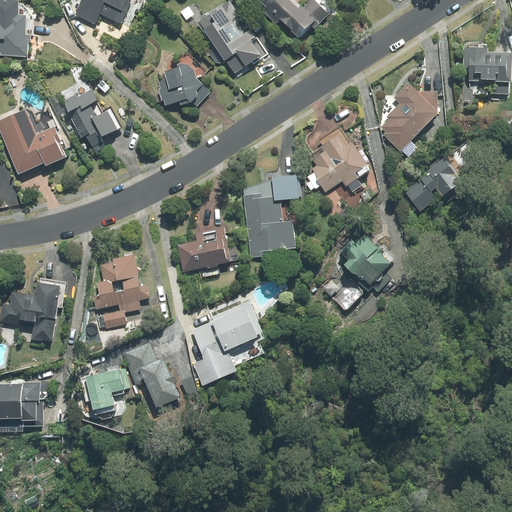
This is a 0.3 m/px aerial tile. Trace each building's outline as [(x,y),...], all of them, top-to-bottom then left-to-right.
[(129,0),(75,0),(71,10),(97,22),(100,15),(122,25),(132,3),(129,1),(129,0)] [(249,0),(261,13),(266,8),(280,23),(283,21),(301,39),(318,21),(313,16),(322,7),(315,0),(310,0),(303,8),(295,0),(249,0)] [(0,56),(30,58),(31,36),(27,36),(28,17),(19,17),(20,3),(0,2),(0,56)] [(225,62),(236,76),(268,52),(231,2),(212,16),(218,23),(206,32),(220,51),(215,54),(223,64),(225,62)] [(489,49),(463,48),(463,68),(469,68),(468,95),(510,96),(510,83),(511,83),(511,54),(489,53),(489,49)] [(168,82),(160,85),(166,107),(181,102),(182,108),(193,105),(197,100),(201,104),(212,93),(197,79),(197,72),(191,66),(178,64),(177,70),(166,72),(168,82)] [(418,149),(411,142),(441,115),(438,112),(439,92),(417,92),(409,83),(393,99),(399,106),(385,118),(389,122),(381,129),(385,134),(383,136),(400,154),(405,150),(410,156),(418,149)] [(107,115),(94,89),(77,97),(77,96),(62,103),(81,141),(89,137),(98,154),(107,150),(102,140),(124,129),(115,111),(107,115)] [(27,112),(0,123),(0,129),(19,175),(46,164),(47,167),(69,158),(56,127),(36,135),(27,112)] [(354,192),(364,185),(361,180),(372,171),(340,127),(319,142),(322,147),(312,154),(316,159),(313,161),(317,167),(311,171),(327,194),(342,183),(346,190),(350,187),(354,192)] [(447,157),(406,192),(423,213),(437,201),(432,195),(437,191),(445,201),(460,188),(456,183),(460,180),(451,169),(454,166),(447,157)] [(299,178),(275,181),(244,191),(245,201),(250,258),(272,256),(272,251),(296,249),(293,223),(283,224),(281,202),(301,200),(299,178)] [(197,244),(179,248),(184,272),(201,269),(203,278),(222,274),(220,266),(232,263),(225,227),(194,233),(197,244)] [(346,311),(390,267),(397,259),(387,250),(389,248),(379,238),(372,245),(366,239),(359,245),(352,238),(332,257),(344,268),(324,289),(346,311)] [(150,287),(141,289),(136,256),(100,262),(104,283),(97,284),(99,296),(95,297),(98,309),(103,308),(107,329),(128,325),(126,314),(143,311),(141,302),(152,300),(150,287)] [(68,283),(42,280),(41,285),(37,285),(35,296),(15,294),(13,311),(2,309),(0,322),(34,326),(33,340),(55,343),(59,309),(65,310),(68,283)] [(205,359),(193,363),(203,387),(239,373),(236,365),(265,354),(260,342),(265,340),(250,302),(210,318),(212,322),(193,330),(205,359)] [(151,344),(126,353),(138,385),(146,382),(157,409),(180,400),(164,360),(158,362),(151,344)] [(121,369),(84,378),(90,402),(93,401),(96,413),(116,409),(112,394),(126,390),(121,369)] [(43,385),(0,383),(0,418),(38,421),(39,401),(42,401),(43,385)]
